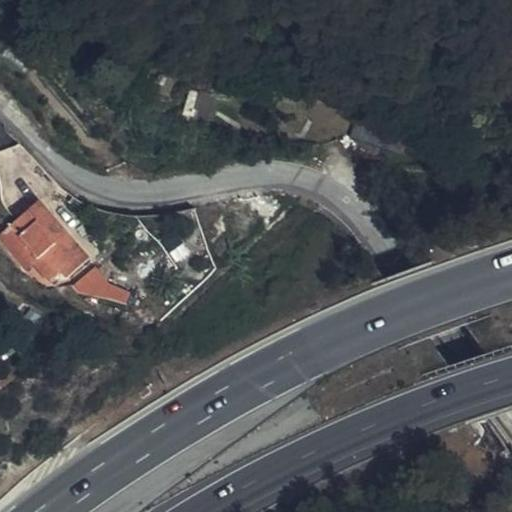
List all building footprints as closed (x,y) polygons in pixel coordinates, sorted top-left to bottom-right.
[(233,39),(230,56),(266,62),(284,63),(287,46),(233,39)] [(266,62),(230,56),(188,51),(185,70),(264,81),(266,62)] [(159,92),(164,78),(155,75),(154,78),(129,69),(125,79),(159,92)] [(167,73),(164,78),(159,92),(169,96),(177,77),(167,73)] [(279,75),(269,100),(328,123),(339,98),(279,75)] [(361,106),(357,112),(369,119),(373,112),(361,106)] [(352,138),(410,157),(426,152),(428,142),(358,121),(352,138)] [(55,239),(61,233),(33,201),(0,229),(0,247),(19,270),(28,262),(43,281),(55,272),(60,279),(76,265),(54,239),(55,239)] [(83,260),(61,233),(55,239),(54,239),(76,265),(83,260)] [(171,310),(175,293),(140,284),(135,302),(171,310)]
